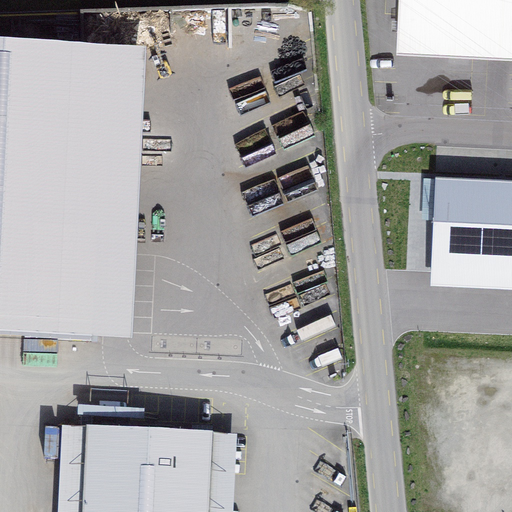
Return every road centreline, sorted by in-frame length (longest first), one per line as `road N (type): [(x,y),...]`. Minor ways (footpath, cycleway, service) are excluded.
road 1 (unclassified): [(387,511),(342,0)]
road 2 (unknown): [(271,384),(19,373)]
road 3 (unknown): [(19,373),(12,511)]
road 4 (unknown): [(269,511),(271,384)]
